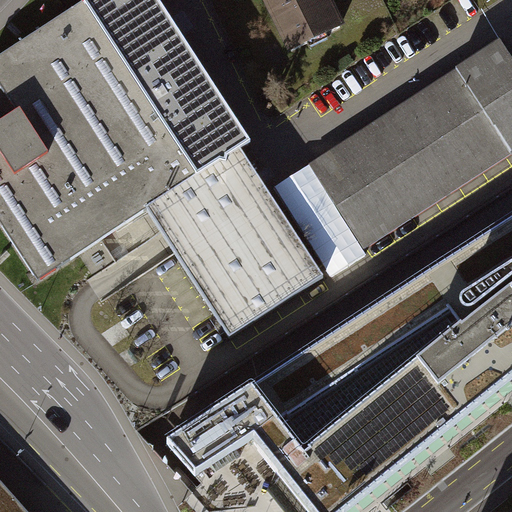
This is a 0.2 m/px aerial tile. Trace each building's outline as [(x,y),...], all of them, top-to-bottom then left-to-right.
[(0,86),(18,114),(0,124),(0,224),(38,283),(147,212),(230,340),(324,279),(241,152),(251,145),(156,0),(79,0),(83,4),(0,57),(0,86)] [(319,0),(265,0),(291,52),(340,28),(325,0),(319,0)] [(511,154),(511,59),(501,42),(310,166),(364,250),(511,154)] [(511,223),(164,451),(201,493),(258,454),(281,483),(271,492),(290,511),(369,511),(470,434),(511,399),(511,223)] [(27,511),(0,481),(0,511),(27,511)]
